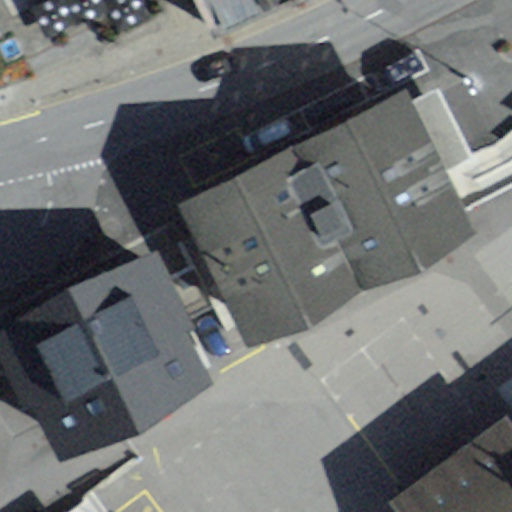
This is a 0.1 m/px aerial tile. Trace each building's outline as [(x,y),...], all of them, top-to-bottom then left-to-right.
[(289,0),(203,0),(217,31),(289,0)] [(253,337),(362,282),(473,226),(405,92),(294,148),(185,204),(253,337)] [(81,289),(0,329),(0,350),(54,457),(83,443),(216,376),(153,252),(81,289)] [(408,511),(511,511),(511,416),(511,415),(397,496),(408,511)] [(82,511),(102,511),(96,502),(82,511)]
